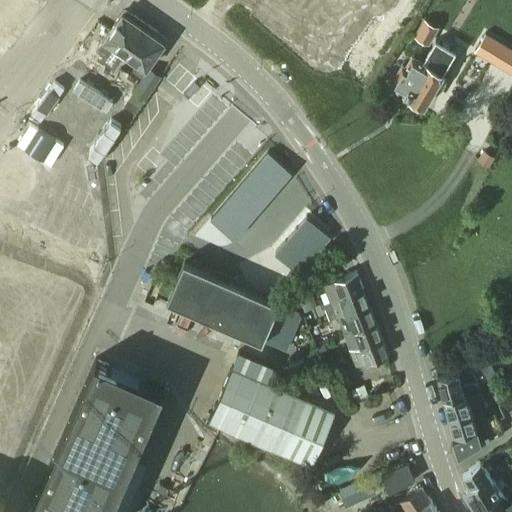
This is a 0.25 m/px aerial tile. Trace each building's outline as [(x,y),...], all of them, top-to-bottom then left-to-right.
[(438,27),(424,19),(415,35),(428,43),(438,27)] [(493,57),(502,42),(485,32),(476,48),(493,57)] [(455,51),(436,39),(423,61),(412,54),(405,65),(402,63),(391,82),(405,91),(404,92),(410,96),(411,100),(418,105),(418,104),(422,103),(424,104),(435,85),(438,87),(441,86),(445,81),(444,77),(441,75),(455,51)] [(268,151),(259,162),(282,182),(292,171),(268,151)] [(259,162),(249,173),(273,193),(282,182),(259,162)] [(249,173),(239,184),(263,204),(273,193),(249,173)] [(239,184),(230,195),(254,216),(263,204),(239,184)] [(230,195),(220,206),(244,227),(254,216),(230,195)] [(220,206),(211,217),(234,238),(244,227),(220,206)] [(306,215),(299,224),(322,244),(330,235),(306,215)] [(299,224),(291,233),(314,253),(322,244),(299,224)] [(291,233),(283,242),(307,262),(314,253),(291,233)] [(283,242),(275,251),(299,272),(307,262),(283,242)] [(279,301),(184,260),(168,298),(262,339),(279,301)] [(336,279),(323,284),(330,300),(363,288),(356,271),(336,279)] [(330,300),(320,304),(322,309),(325,309),(329,321),(336,318),(336,317),(369,305),(363,288),(330,300)] [(369,305),(336,317),(336,318),(343,334),(375,321),(369,305)] [(375,321),(343,334),(349,351),(382,338),(375,321)] [(382,338),(349,351),(355,367),(368,362),(387,355),(388,355),(388,354),(382,338)] [(511,352),(501,358),(510,379),(511,378),(511,352)] [(96,358),(31,505),(40,509),(46,511),(105,511),(160,386),(104,362),(96,358)] [(232,365),(209,418),(312,463),(335,410),(232,365)] [(438,377),(444,401),(479,390),(478,389),(476,382),(460,386),(457,372),(438,377)] [(510,400),(498,378),(487,383),(498,406),(510,400)] [(479,390),(444,401),(455,437),(456,436),(458,441),(453,443),(458,461),(479,448),(481,446),(477,430),(467,402),(484,398),(479,390)] [(407,461),(381,472),(381,473),(387,488),(413,478),(407,461)] [(495,496),(497,498),(503,493),(480,462),(463,475),(471,487),(466,491),(479,510),(495,496)] [(410,511),(430,499),(422,486),(392,505),(396,511),(410,511)] [(511,511),(511,497),(502,505),(497,498),(495,496),(479,510),(479,511),(511,511)] [(437,511),(439,511),(430,499),(410,511),(437,511)]
